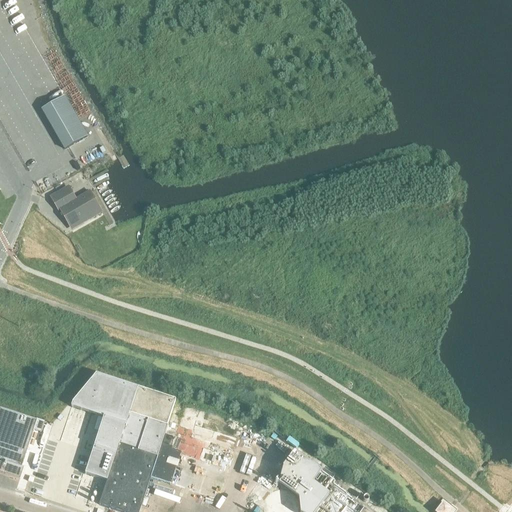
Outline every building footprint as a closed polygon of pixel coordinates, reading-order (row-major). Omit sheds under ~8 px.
[(64,97),(42,110),(65,150),(87,137),(64,97)] [(70,189),(51,199),(58,211),(60,210),(70,228),(100,210),(90,192),(76,200),(70,189)] [(107,481),(100,505),(120,511),(139,511),(157,457),(170,418),(175,402),(176,400),(138,388),(96,374),(72,403),(71,407),(104,418),(85,474),(107,481)] [(175,402),(170,418),(171,418),(195,426),(202,428),(207,412),(200,410),(175,402)] [(0,408),(0,472),(20,479),(24,468),(22,467),(34,431),(42,433),(45,422),(37,419),(37,420),(0,408)] [(300,511),(367,511),(364,509),(364,510),(348,498),(329,484),(334,477),(324,469),(321,472),(294,453),(282,468),(279,482),(279,484),(299,498),(300,511)]
